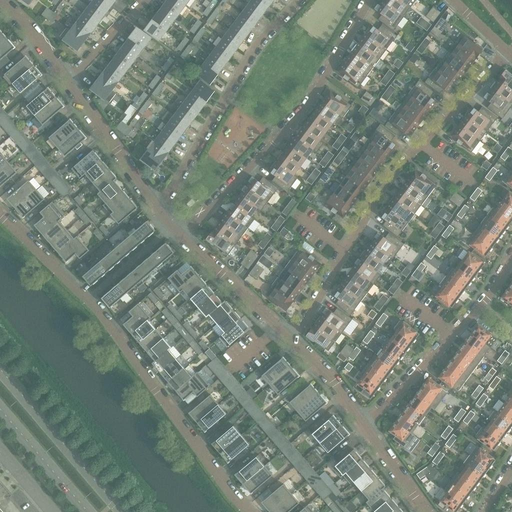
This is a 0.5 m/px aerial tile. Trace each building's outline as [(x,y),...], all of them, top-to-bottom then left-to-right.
[(110,7),(100,0),(93,0),(90,5),(104,16),(110,7)] [(185,6),(177,0),(167,0),(165,4),(179,14),(185,6)] [(269,6),(260,0),(252,0),(249,5),(263,15),(269,6)] [(406,6),(397,0),(385,0),(383,3),(399,15),(400,14),(406,6)] [(399,15),(383,3),(381,7),(378,5),(374,9),(382,15),(378,20),(393,31),(404,17),(400,14),(399,15)] [(179,14),(165,4),(158,12),(172,23),(179,14)] [(104,16),(90,5),(83,14),(98,24),(104,16)] [(263,15),(249,5),(242,13),(256,24),(263,15)] [(433,23),(441,13),(433,7),(425,17),(433,23)] [(172,23),(158,12),(152,21),(166,32),(172,23)] [(256,24),(242,13),(236,22),(250,32),(256,24)] [(98,24),(83,14),(77,23),(91,33),(98,24)] [(421,27),(426,21),(421,17),(416,23),(421,27)] [(441,34),(448,24),(441,18),(433,28),(441,34)] [(166,32),(152,21),(145,30),(159,41),(166,32)] [(427,31),(431,25),(426,21),(421,27),(427,31)] [(250,32),(236,22),(229,31),(243,41),(250,32)] [(91,33),(77,23),(71,31),(84,42),(91,33)] [(382,25),(378,30),(370,24),(370,25),(373,27),(371,29),(368,27),(364,34),(366,36),(386,51),(397,37),(382,25)] [(151,39),(137,28),(131,36),(145,47),(151,39)] [(441,34),(433,28),(430,32),(438,38),(441,34)] [(84,42),(71,31),(67,35),(67,36),(64,40),(78,51),(81,47),(84,42)] [(243,41),(229,31),(223,39),(237,50),(243,41)] [(484,49),(476,43),(475,44),(461,34),(455,43),(474,58),(477,54),(479,55),(484,49)] [(145,47),(131,36),(124,45),(138,56),(145,47)] [(386,51),(366,36),(359,45),(379,60),(386,51)] [(0,60),(6,56),(15,48),(7,38),(0,44),(0,60)] [(426,49),(431,42),(425,38),(421,44),(426,49)] [(237,50),(223,39),(216,48),(230,58),(237,50)] [(474,58),(455,43),(448,51),(468,66),(474,58)] [(422,55),(426,49),(421,44),(416,51),(422,55)] [(138,56),(124,45),(118,54),(132,64),(138,56)] [(379,60),(359,45),(358,46),(355,45),(351,51),(353,53),(373,68),(379,60)] [(230,58),(216,48),(210,57),(224,67),(230,58)] [(184,60),(188,54),(185,51),(180,57),(184,60)] [(468,66),(448,51),(442,60),(461,75),(468,66)] [(373,68),(353,53),(346,62),(366,77),(373,68)] [(414,53),(409,60),(414,64),(419,57),(414,53)] [(132,64),(118,54),(111,62),(125,73),(132,64)] [(13,84),(34,66),(26,56),(4,75),(13,84)] [(224,67),(210,57),(203,65),(217,76),(224,67)] [(170,66),(174,61),(170,58),(166,64),(170,66)] [(398,69),(403,63),(397,59),(393,65),(398,69)] [(461,75),(442,60),(435,69),(455,84),(457,86),(461,81),(458,79),(461,75)] [(125,73),(111,62),(105,71),(119,82),(125,73)] [(366,77),(346,62),(340,71),(345,74),(343,78),(348,81),(358,88),(366,77)] [(217,76),(203,65),(196,74),(210,85),(217,76)] [(33,83),(42,75),(34,66),(13,84),(21,94),(33,83)] [(455,84),(435,69),(424,83),(440,94),(443,89),(451,95),(454,90),(452,88),(455,84)] [(390,80),(395,74),(389,70),(384,76),(390,80)] [(511,75),(505,70),(500,77),(502,78),(499,82),(511,91),(511,75)] [(119,82),(105,71),(98,80),(112,90),(119,82)] [(385,87),(390,80),(384,76),(380,82),(385,87)] [(396,78),(392,82),(400,88),(404,84),(396,78)] [(112,90),(98,80),(94,85),(91,89),(109,103),(116,94),(112,91),(112,90)] [(215,91),(201,81),(194,90),(208,100),(215,91)] [(438,103),(430,97),(434,92),(418,81),(408,95),(428,110),(430,112),(435,106),(433,104),(434,101),(437,103),(438,103)] [(511,91),(499,82),(497,84),(495,82),(490,89),(493,90),(511,104),(511,91)] [(391,96),(396,89),(390,85),(385,91),(391,96)] [(35,116),(56,97),(48,88),(39,96),(27,106),(35,116)] [(208,100),(194,90),(187,99),(201,109),(208,100)] [(511,105),(511,104),(493,90),(490,95),(487,93),(483,98),(491,103),(487,108),(502,119),(511,105)] [(386,102),(391,96),(385,91),(381,98),(386,102)] [(370,107),(376,99),(366,92),(360,99),(370,107)] [(342,118),(352,106),(342,98),(337,95),(335,98),(330,94),(323,103),(342,118)] [(428,110),(408,95),(401,104),(422,118),(428,110)] [(55,115),(64,107),(56,97),(35,116),(43,125),(55,115)] [(201,109),(187,99),(181,107),(195,117),(201,109)] [(379,111),(384,104),(379,100),(374,107),(379,111)] [(155,109),(154,106),(147,101),(143,106),(147,109),(152,113),(155,109)] [(342,118),(323,103),(316,112),(336,126),(342,118)] [(422,118),(401,104),(395,112),(415,127),(422,118)] [(364,116),(368,109),(363,105),(358,111),(364,116)] [(482,107),(478,112),(471,106),(470,106),(473,109),(471,111),(469,109),(464,116),(467,117),(487,132),(497,118),(482,107)] [(195,117),(181,107),(175,115),(189,126),(195,117)] [(148,118),(152,113),(147,109),(143,115),(148,118)] [(336,126),(316,112),(310,120),(326,133),(332,124),(336,127),(336,126)] [(415,127),(395,112),(392,116),(385,126),(400,138),(403,133),(411,138),(414,133),(412,131),(415,127)] [(0,124),(4,130),(14,121),(7,114),(0,120),(0,124)] [(189,126),(175,115),(169,124),(183,134),(189,126)] [(487,132),(467,117),(460,126),(480,141),(487,132)] [(57,147),(78,129),(70,119),(61,128),(49,138),(57,147)] [(326,133),(310,120),(304,129),(320,141),(326,133)] [(10,137),(20,129),(14,121),(4,130),(10,137)] [(123,128),(125,125),(122,122),(117,129),(120,131),(121,131),(123,128)] [(350,133),(355,127),(349,123),(345,129),(350,133)] [(183,134),(169,124),(162,132),(176,143),(183,134)] [(132,130),(128,127),(126,125),(125,125),(123,128),(129,133),(132,130)] [(399,147),(391,141),(395,136),(379,125),(369,139),(389,154),(391,156),(396,150),(394,148),(395,145),(398,148),(399,147)] [(480,141),(460,126),(453,135),(459,139),(456,142),(471,153),(480,141)] [(324,144),(320,141),(304,129),(301,127),(296,133),(299,135),(297,138),(313,150),(317,153),(324,144)] [(507,140),(511,136),(511,134),(511,129),(510,127),(506,132),(502,137),(499,141),(504,145),(507,140)] [(129,133),(123,128),(121,131),(127,136),(128,135),(129,133)] [(17,144),(26,136),(20,129),(10,137),(17,144)] [(65,157),(87,138),(78,129),(57,147),(65,157)] [(176,143),(162,132),(156,140),(170,151),(176,143)] [(356,143),(360,136),(355,132),(350,139),(356,143)] [(342,144),(347,138),(341,134),(336,140),(342,144)] [(23,151),(32,143),(26,136),(17,144),(23,151)] [(313,150),(297,138),(291,146),(307,158),(313,150)] [(351,149),(356,143),(350,139),(346,145),(351,149)] [(389,154),(369,139),(362,148),(383,162),(389,154)] [(170,151),(156,140),(150,149),(164,159),(170,151)] [(337,151),(342,144),(336,140),(332,147),(337,151)] [(29,159),(39,150),(32,143),(23,151),(29,159)] [(497,154),(502,148),(497,143),(492,150),(497,154)] [(307,158),(291,146),(284,155),(300,167),(307,158)] [(159,166),(164,159),(150,149),(148,151),(145,148),(138,157),(156,170),(159,166)] [(383,162),(362,148),(356,157),(360,159),(376,171),(378,173),(382,169),(379,167),(383,162)] [(35,166),(45,158),(39,150),(29,159),(35,166)] [(343,160),(348,154),(342,150),(337,156),(343,160)] [(85,174),(101,160),(93,151),(84,159),(71,169),(80,179),(85,174)] [(329,162),(334,156),(328,151),(323,158),(329,162)] [(505,161),(509,156),(504,152),(500,158),(505,161)] [(300,167),(284,155),(282,153),(277,159),(279,161),(278,164),(294,175),(300,167)] [(0,170),(9,163),(1,154),(0,154),(0,170)] [(338,166),(343,160),(337,156),(333,162),(338,166)] [(42,173),(51,165),(45,158),(35,166),(42,173)] [(324,168),(329,162),(323,158),(319,164),(324,168)] [(376,171),(360,159),(353,167),(353,168),(369,180),(372,182),(377,175),(374,174),(376,171)] [(93,183),(109,169),(101,160),(85,174),(93,183)] [(486,171),(491,165),(486,160),(481,167),(486,171)] [(294,175),(278,164),(275,162),(270,168),(273,170),(271,172),(268,170),(268,171),(275,176),(272,181),(287,193),(298,178),(294,175)] [(0,187),(17,173),(9,163),(0,170),(0,187)] [(48,180),(57,172),(51,165),(42,173),(48,180)] [(369,180),(353,168),(353,167),(350,165),(343,174),(347,177),(347,176),(363,188),(369,180)] [(330,177),(335,171),(329,167),(324,173),(330,177)] [(493,176),(497,171),(493,168),(489,173),(493,176)] [(101,192),(114,181),(117,179),(109,169),(93,183),(100,192),(101,192)] [(316,179),(321,173),(315,169),(311,175),(316,179)] [(54,188),(64,180),(57,172),(48,180),(54,188)] [(325,183),(330,177),(324,173),(320,179),(325,183)] [(427,197),(437,185),(427,177),(422,174),(420,177),(414,173),(408,182),(427,197)] [(489,181),(493,176),(489,173),(485,178),(489,181)] [(311,185),(316,179),(311,175),(306,181),(311,185)] [(363,188),(347,176),(347,177),(340,185),(357,197),(363,188)] [(263,177),(259,182),(252,177),(248,181),(251,183),(248,188),(263,199),(263,200),(267,203),(278,189),(263,177)] [(60,195),(65,191),(70,187),(64,180),(54,188),(60,195)] [(17,207),(37,190),(29,181),(9,198),(17,207)] [(106,204),(122,190),(114,181),(101,192),(100,192),(98,194),(105,203),(106,204)] [(427,197),(408,182),(401,191),(421,206),(427,197)] [(357,197),(340,185),(334,194),(350,206),(357,197)] [(263,199),(248,188),(245,186),(242,190),(244,192),(241,196),(243,198),(257,208),(261,211),(267,203),(263,200),(263,199)] [(478,196),(482,191),(477,188),(474,193),(478,196)] [(23,218),(45,199),(37,190),(17,207),(20,210),(18,212),(23,218)] [(111,215),(130,198),(122,190),(106,204),(105,203),(103,206),(111,215)] [(421,206),(401,191),(395,199),(414,214),(421,206)] [(459,208),(465,200),(455,192),(449,200),(459,208)] [(511,194),(509,192),(502,202),(511,209),(511,194)] [(311,203),(315,197),(310,193),(305,199),(311,203)] [(474,202),(478,196),(474,193),(470,198),(474,202)] [(350,206),(334,194),(325,206),(331,211),(335,214),(338,211),(343,215),(350,206)] [(82,202),(78,197),(78,196),(74,199),(79,205),(82,202)] [(257,208),(243,198),(241,196),(235,205),(244,212),(250,217),(257,208)] [(414,214),(395,199),(392,197),(392,198),(388,204),(390,206),(388,208),(408,223),(414,214)] [(119,224),(138,208),(130,198),(111,215),(119,224)] [(195,203),(192,199),(186,205),(190,208),(195,203)] [(59,221),(65,216),(52,202),(40,213),(44,217),(36,224),(35,225),(38,229),(43,235),(59,221)] [(511,221),(511,209),(502,202),(496,210),(493,207),(492,208),(511,222),(511,221)] [(250,217),(244,212),(235,205),(232,203),(229,208),(231,209),(228,214),(248,228),(254,220),(250,217)] [(465,214),(469,209),(464,205),(461,210),(465,214)] [(408,223),(388,208),(386,206),(381,212),(384,214),(382,217),(379,214),(378,215),(386,221),(382,226),(397,237),(408,223)] [(93,214),(88,208),(85,211),(90,217),(93,214)] [(511,222),(492,208),(486,217),(505,231),(511,222)] [(287,218),(291,212),(286,209),(282,214),(287,218)] [(84,215),(79,210),(76,213),(80,218),(84,215)] [(461,219),(465,214),(461,210),(457,216),(461,219)] [(448,222),(453,216),(447,212),(443,218),(448,222)] [(99,220),(93,214),(90,217),(95,223),(99,220)] [(248,228),(228,214),(222,222),(241,237),(248,228)] [(89,221),(84,215),(80,218),(85,224),(89,221)] [(281,226),(286,220),(280,216),(275,222),(281,226)] [(505,231),(486,217),(480,225),(498,240),(505,231)] [(51,244),(67,230),(59,221),(43,235),(51,244)] [(138,246),(154,232),(155,231),(147,221),(137,230),(134,228),(128,233),(130,236),(138,246)] [(241,237),(222,222),(215,231),(235,246),(241,237)] [(276,232),(281,226),(275,222),(271,228),(276,232)] [(435,239),(444,227),(439,223),(429,235),(435,239)] [(450,234),(454,229),(449,225),(445,231),(450,234)] [(498,240),(480,225),(473,234),(492,248),(498,240)] [(110,233),(104,227),(101,230),(106,236),(110,233)] [(284,238),(289,232),(283,228),(279,234),(284,238)] [(59,253),(75,239),(74,239),(67,230),(51,244),(59,253)] [(104,238),(98,231),(94,234),(100,241),(104,238)] [(235,246),(215,231),(212,234),(211,233),(206,240),(213,245),(214,244),(228,255),(235,246)] [(446,239),(450,234),(445,231),(441,236),(446,239)] [(393,258),(404,244),(389,233),(385,238),(378,232),(374,237),(377,239),(373,244),(393,258)] [(268,243),(273,237),(267,233),(262,239),(268,243)] [(492,248),(473,234),(467,243),(486,257),(492,248)] [(89,251),(85,246),(77,236),(74,239),(75,239),(59,253),(67,262),(76,254),(80,259),(89,251)] [(123,259),(138,246),(130,236),(121,243),(119,241),(113,246),(123,259)] [(263,250),(268,243),(262,239),(258,245),(263,250)] [(164,262),(173,254),(174,253),(166,243),(149,258),(157,268),(159,270),(166,264),(164,262)] [(393,258),(373,244),(367,252),(387,267),(393,258)] [(109,271),(123,259),(113,246),(106,252),(109,254),(100,262),(109,271)] [(420,246),(416,251),(423,256),(426,251),(420,246)] [(435,254),(439,249),(434,246),(430,251),(435,254)] [(270,258),(274,251),(269,247),(264,253),(270,258)] [(312,262),(315,258),(310,255),(300,248),(291,260),(311,275),(318,266),(312,262)] [(259,256),(251,250),(248,254),(255,260),(259,256)] [(387,267),(367,252),(364,250),(360,256),(362,258),(360,261),(380,276),(381,275),(377,272),(383,265),(386,267),(387,267)] [(431,260),(435,254),(430,251),(426,256),(431,260)] [(485,264),(469,252),(462,262),(477,274),(485,264)] [(248,270),(255,260),(248,254),(240,264),(248,270)] [(274,263),(263,255),(258,261),(269,270),(274,263)] [(149,275),(157,268),(149,258),(134,271),(144,283),(151,277),(149,275)] [(91,286),(109,271),(100,262),(98,259),(91,265),(93,267),(83,276),(91,286)] [(380,276),(360,261),(358,259),(355,263),(357,265),(354,269),(374,284),(380,276)] [(311,275),(291,260),(285,269),(305,283),(311,275)] [(477,274),(462,262),(456,270),(453,267),(452,268),(471,282),(477,274)] [(422,272),(426,266),(421,263),(417,268),(422,272)] [(257,280),(264,270),(256,264),(249,274),(257,280)] [(183,290),(199,276),(191,267),(182,275),(177,270),(168,278),(180,293),(183,290)] [(406,278),(411,272),(405,267),(400,274),(406,278)] [(418,277),(422,272),(417,268),(413,274),(418,277)] [(471,282),(452,268),(445,277),(464,291),(471,282)] [(307,285),(305,283),(285,269),(278,277),(298,292),(300,290),(302,292),(307,285)] [(374,284),(354,269),(347,278),(367,293),(374,284)] [(144,283),(134,271),(119,284),(127,293),(136,286),(138,288),(144,283)] [(191,299),(205,286),(207,285),(199,276),(183,290),(191,299)] [(298,292),(278,277),(272,286),(292,300),(298,292)] [(464,291),(445,277),(439,285),(442,288),(458,300),(464,291)] [(367,293),(347,278),(341,287),(361,302),(367,293)] [(398,289),(403,283),(397,278),(392,285),(398,289)] [(130,296),(127,293),(119,284),(102,298),(110,308),(121,299),(123,302),(130,296)] [(198,308),(214,294),(212,291),(207,285),(205,286),(191,299),(198,308)] [(361,302),(341,287),(339,285),(334,291),(336,293),(335,295),(332,293),(331,294),(339,299),(335,304),(350,316),(361,302)] [(393,295),(398,289),(392,285),(387,291),(393,295)] [(292,300),(272,286),(265,295),(279,305),(278,307),(286,312),(291,306),(289,304),(292,300)] [(162,294),(157,288),(153,291),(159,297),(162,294)] [(458,300),(442,288),(436,296),(452,308),(458,300)] [(511,291),(508,289),(501,298),(511,305),(511,291)] [(157,300),(151,293),(147,296),(154,303),(157,300)] [(209,315),(221,304),(222,303),(214,294),(198,308),(207,318),(209,315)] [(384,305),(389,299),(383,295),(378,301),(384,305)] [(217,324),(233,310),(225,301),(224,302),(222,303),(221,304),(209,315),(217,324)] [(379,312),(384,305),(378,301),(374,307),(379,312)] [(132,334),(133,333),(148,320),(151,318),(138,304),(129,312),(133,317),(125,323),(128,327),(127,328),(132,334)] [(177,311),(172,306),(169,309),(173,314),(177,311)] [(337,308),(333,313),(326,308),(322,313),(325,314),(322,319),(341,334),(352,319),(337,308)] [(171,316),(166,310),(163,314),(167,319),(171,316)] [(224,333),(239,320),(241,319),(233,310),(217,324),(224,333)] [(182,316),(177,311),(173,314),(178,319),(182,316)] [(384,322),(388,317),(383,313),(379,319),(384,322)] [(176,321),(171,316),(167,319),(172,325),(176,321)] [(341,334),(322,319),(319,317),(315,323),(317,325),(315,327),(331,339),(331,340),(335,343),(341,334)] [(239,337),(247,330),(249,329),(246,325),(241,319),(239,320),(224,333),(219,338),(227,347),(240,337),(239,337)] [(380,327),(384,322),(379,319),(375,324),(380,327)] [(141,342),(156,329),(148,320),(133,333),(141,342)] [(419,334),(400,320),(393,330),(412,344),(419,334)] [(193,329),(188,324),(184,327),(189,332),(193,329)] [(497,339),(478,325),(471,334),(490,349),(497,339)] [(331,339),(315,327),(312,331),(311,330),(306,336),(313,342),(314,341),(324,349),(331,340),(331,339)] [(149,351),(164,338),(156,329),(141,342),(149,351)] [(187,334),(182,329),(178,332),(183,337),(187,334)] [(197,335),(193,329),(189,332),(194,338),(197,335)] [(412,344),(393,330),(396,332),(391,340),(387,337),(387,338),(406,352),(412,344)] [(371,339),(375,334),(370,331),(366,336),(371,339)] [(191,340),(187,334),(183,337),(188,343),(191,340)] [(490,349),(471,334),(465,343),(484,357),(490,349)] [(367,345),(371,339),(366,336),(362,341),(367,345)] [(169,350),(172,348),(164,338),(149,351),(156,360),(169,350)] [(406,352),(387,338),(380,347),(399,361),(406,352)] [(208,347),(203,342),(200,345),(205,350),(208,347)] [(484,357),(465,343),(458,352),(477,366),(484,357)] [(352,352),(354,350),(346,344),(340,353),(348,359),(348,358),(352,352)] [(202,352),(198,347),(194,350),(199,356),(202,352)] [(357,356),(361,351),(356,347),(354,350),(352,352),(357,356)] [(399,361),(380,347),(383,349),(378,357),(374,355),(393,370),(399,361)] [(215,354),(210,349),(205,353),(210,358),(215,354)] [(176,359),(169,350),(156,360),(154,362),(162,372),(176,359)] [(505,359),(509,354),(505,351),(501,356),(505,359)] [(353,361),(357,356),(352,352),(348,358),(353,361)] [(477,366),(458,352),(452,360),(471,375),(477,366)] [(212,361),(205,353),(201,357),(207,365),(212,361)] [(393,370),(374,355),(367,364),(386,378),(393,370)] [(501,365),(505,359),(501,356),(497,361),(501,365)] [(224,366),(218,358),(217,357),(212,361),(216,366),(220,370),(224,366)] [(270,385),(291,367),(283,357),(262,376),(270,385)] [(170,381),(184,368),(176,359),(162,372),(164,375),(163,376),(168,382),(170,381)] [(471,375),(452,360),(445,369),(464,383),(471,375)] [(216,366),(212,361),(207,365),(211,370),(216,366)] [(349,372),(353,366),(348,363),(344,368),(349,372)] [(386,378),(367,364),(361,373),(380,387),(386,378)] [(215,374),(220,370),(216,366),(211,370),(215,374)] [(219,379),(228,371),(224,366),(220,370),(215,374),(215,375),(219,379)] [(278,395),(299,376),(291,367),(270,385),(278,395)] [(177,390),(192,377),(184,368),(170,381),(177,390)] [(492,377),(496,371),(492,368),(488,373),(492,377)] [(464,383),(445,369),(439,378),(458,392),(464,383)] [(228,379),(232,375),(228,371),(219,379),(223,383),(228,379)] [(210,386),(206,382),(197,372),(192,377),(177,390),(180,393),(179,394),(184,400),(193,392),(197,397),(210,386)] [(380,387),(361,373),(364,375),(358,384),(364,389),(361,392),(370,400),(380,387)] [(489,382),(492,377),(488,373),(484,378),(489,382)] [(240,385),(232,375),(228,379),(236,389),(240,385)] [(497,385),(501,380),(496,376),(492,382),(497,385)] [(448,393),(429,378),(422,388),(441,402),(448,393)] [(236,389),(228,379),(223,383),(231,393),(236,389)] [(493,390),(497,385),(492,382),(488,387),(493,390)] [(298,412),(319,394),(311,384),(289,403),(298,412)] [(237,400),(247,392),(240,385),(236,389),(231,393),(237,400)] [(480,394),(483,389),(479,385),(475,391),(480,394)] [(441,402),(422,388),(415,396),(431,408),(434,411),(441,402)] [(476,399),(480,394),(475,391),(471,396),(476,399)] [(244,408),(253,400),(247,392),(237,400),(244,408)] [(306,421),(327,403),(319,394),(298,412),(306,421)] [(484,402),(488,397),(483,394),(479,399),(484,402)] [(199,421),(219,404),(211,395),(191,412),(199,421)] [(431,408),(415,396),(409,405),(425,417),(431,408)] [(480,408),(484,402),(479,399),(475,404),(480,408)] [(250,415),(259,407),(253,400),(244,408),(250,415)] [(206,432),(227,413),(219,404),(199,421),(202,424),(201,426),(206,432)] [(511,409),(504,404),(498,412),(495,410),(511,423),(511,409)] [(425,417),(409,405),(402,414),(418,425),(425,417)] [(256,422),(266,414),(259,407),(250,415),(256,422)] [(462,417),(466,412),(461,409),(457,414),(462,417)] [(511,426),(511,423),(495,410),(488,419),(507,433),(511,426)] [(471,420),(475,414),(470,411),(466,416),(471,420)] [(262,430),(272,421),(266,414),(256,422),(262,430)] [(418,425),(402,414),(396,422),(415,437),(415,436),(412,433),(418,425)] [(458,423),(462,417),(457,414),(454,419),(458,423)] [(320,443),(341,425),(333,416),(312,434),(320,443)] [(467,425),(471,420),(466,416),(463,421),(467,425)] [(507,433),(488,419),(491,422),(485,430),(482,427),(482,428),(501,442),(507,433)] [(269,437),(278,429),(272,421),(262,430),(269,437)] [(415,437),(396,422),(389,431),(395,436),(393,439),(405,449),(415,437)] [(340,443),(349,434),(341,425),(320,443),(328,453),(340,442),(340,443)] [(222,452),(242,435),(234,426),(214,443),(222,452)] [(449,435),(453,429),(448,426),(444,431),(449,435)] [(501,442),(482,428),(475,437),(494,451),(501,442)] [(275,444),(284,436),(278,429),(269,437),(275,444)] [(445,440),(449,435),(444,431),(441,436),(445,440)] [(453,443),(457,438),(453,434),(449,440),(453,443)] [(229,463),(250,444),(242,435),(222,452),(225,455),(224,457),(229,463)] [(281,451),(291,443),(284,436),(275,444),(281,451)] [(450,448),(453,443),(449,440),(445,445),(450,448)] [(287,459),(297,451),(291,443),(281,451),(287,459)] [(436,452),(440,447),(435,443),(432,448),(436,452)] [(496,460),(477,446),(470,455),(489,470),(496,460)] [(432,457),(436,452),(432,448),(428,454),(432,457)] [(346,473),(362,459),(354,450),(332,468),(340,478),(346,473)] [(294,466),(303,458),(297,451),(287,459),(294,466)] [(441,460),(444,455),(440,452),(436,457),(441,460)] [(489,470),(470,455),(463,464),(482,478),(489,470)] [(246,483),(266,466),(257,457),(237,474),(246,483)] [(437,466),(441,460),(436,457),(432,462),(437,466)] [(300,473),(309,465),(303,458),(294,466),(300,473)] [(354,482),(370,468),(362,459),(346,473),(354,482)] [(482,478),(463,464),(466,467),(460,475),(457,472),(457,473),(476,487),(482,478)] [(306,481),(316,472),(309,465),(300,473),(306,481)] [(252,494),(274,475),(266,466),(246,483),(249,487),(247,488),(252,494)] [(431,472),(427,467),(422,471),(425,476),(431,472)] [(362,492),(378,478),(370,468),(354,482),(362,492)] [(425,476),(422,471),(416,474),(420,479),(425,476)] [(313,488),(322,480),(316,472),(306,481),(313,488)] [(476,487),(457,473),(450,481),(469,496),(476,487)] [(367,503),(383,489),(386,487),(378,478),(362,492),(369,500),(366,502),(367,503)] [(319,495),(323,491),(328,487),(322,480),(313,488),(319,495)] [(469,496),(450,481),(444,490),(463,504),(469,496)] [(21,511),(8,497),(11,495),(0,482),(0,511),(21,511)] [(269,511),(291,494),(283,484),(262,503),(269,511)] [(333,492),(329,488),(328,487),(323,491),(328,496),(333,492)] [(374,511),(391,498),(383,489),(367,503),(374,511)] [(457,511),(463,504),(444,490),(447,493),(440,501),(447,506),(444,510),(446,511),(457,511)] [(328,496),(323,491),(319,495),(323,500),(328,496)] [(288,511),(299,503),(291,494),(269,511),(288,511)] [(391,511),(397,508),(398,507),(391,498),(374,511),(391,511)] [(344,506),(340,500),(336,503),(341,509),(344,506)] [(343,511),(348,511),(353,507),(349,502),(344,506),(341,509),(343,511)]
